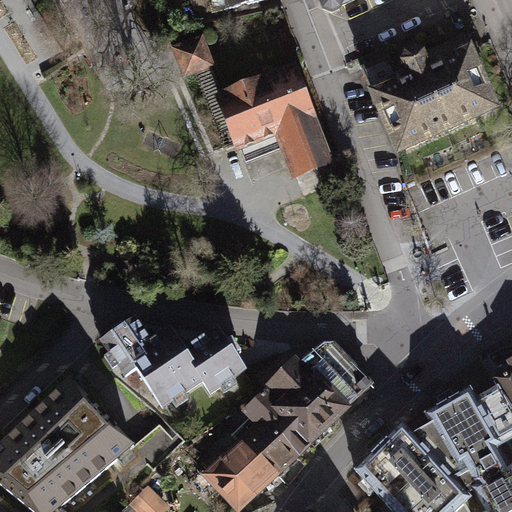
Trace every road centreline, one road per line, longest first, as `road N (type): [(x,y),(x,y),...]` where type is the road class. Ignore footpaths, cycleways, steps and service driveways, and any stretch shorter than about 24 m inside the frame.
road 1 (residential): [(413,332),(343,334),(107,309)]
road 2 (residential): [(322,46),(413,332)]
road 3 (residential): [(295,511),(330,465),(438,357)]
road 4 (residential): [(107,309),(0,413)]
